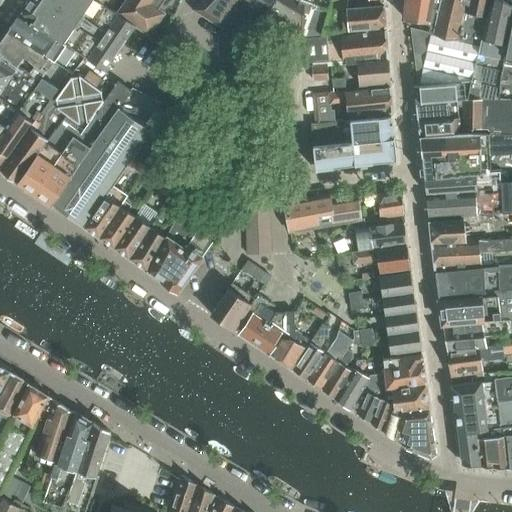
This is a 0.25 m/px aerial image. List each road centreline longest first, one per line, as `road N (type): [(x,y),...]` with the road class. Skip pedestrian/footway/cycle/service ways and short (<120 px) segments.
road 1 (residential): [(0,344),(278,511)]
road 2 (residential): [(188,318),(234,246),(233,192),(412,172)]
road 3 (residential): [(449,474),(392,452),(188,318)]
road 4 (residential): [(449,474),(412,172)]
road 5 (residential): [(188,318),(0,189)]
road 6 (residential): [(412,172),(398,0)]
